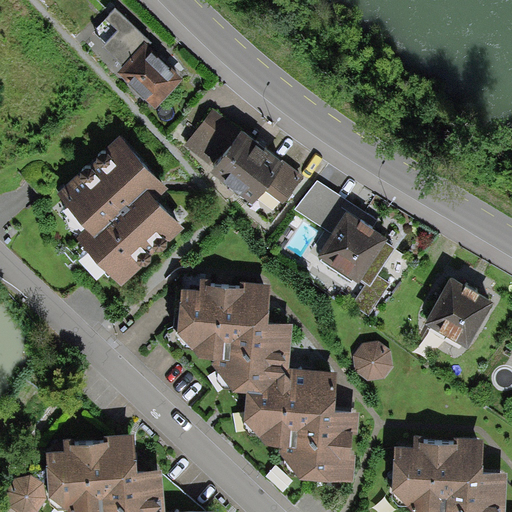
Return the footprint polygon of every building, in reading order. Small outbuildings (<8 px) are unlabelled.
[(108,48),(129,67),(147,48),(116,20),(110,27),(120,36),(108,48)] [(123,73),(159,105),(182,80),(147,48),(129,67),(123,73)] [(192,150),(214,167),(234,141),(211,124),(192,150)] [(264,180),(277,162),(240,134),(234,141),(214,167),(251,196),(264,180)] [(154,190),(165,181),(123,135),(62,192),(93,225),(82,235),(119,275),(180,218),(154,190)] [(277,162),(264,180),(286,197),(299,179),(277,162)] [(371,281),(395,246),(383,237),(388,230),(358,209),(322,262),(353,283),(359,273),(371,281)] [(371,312),(393,283),(379,273),(358,302),(371,312)] [(428,320),(467,343),(493,298),(454,275),(428,320)] [(302,470),(351,472),(355,405),(336,404),(338,362),(286,359),(288,319),(267,317),(269,283),(183,278),(180,334),(191,347),(219,348),(218,362),(233,377),(252,378),(250,419),(268,435),(293,435),(293,459),(302,470)] [(373,382),(388,378),(396,365),(391,350),(377,343),(364,348),(357,360),(361,375),(373,382)] [(217,511),(217,508),(205,509),(170,511),(167,465),(140,467),(138,431),(125,432),(60,436),(61,443),(45,444),(48,494),(66,511),(217,511)] [(507,511),(508,472),(486,472),(486,468),(486,439),(454,438),(454,443),(414,443),(414,449),(393,449),(392,489),(413,511),(507,511)] [(16,511),(41,511),(48,501),(44,486),(30,479),(17,483),(10,496),(14,511),(16,511)]
